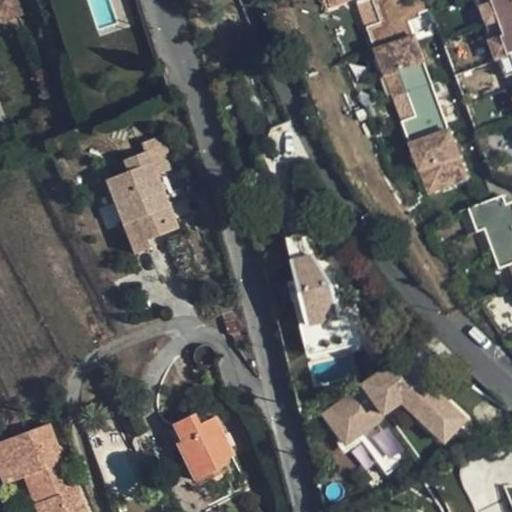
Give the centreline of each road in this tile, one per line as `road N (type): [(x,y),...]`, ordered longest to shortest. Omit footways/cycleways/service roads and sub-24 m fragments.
road 1 (unclassified): [(311,511),(215,155),(161,0)]
road 2 (unclassified): [(255,0),(306,120),(385,245),(442,329),(511,388)]
